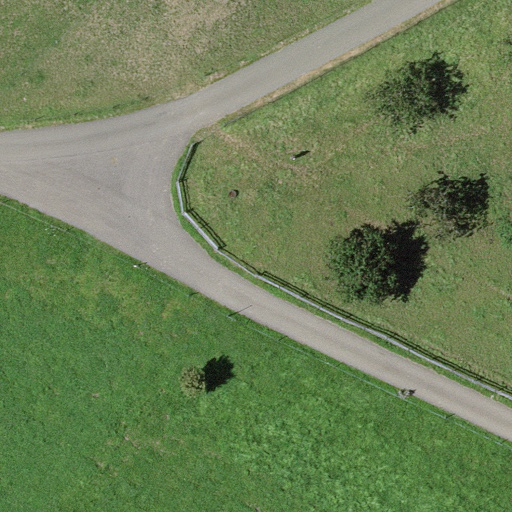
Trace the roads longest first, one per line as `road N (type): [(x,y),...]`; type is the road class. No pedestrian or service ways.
road 1 (unclassified): [(511,424),(256,304),(153,238),(105,183)]
road 2 (unclassified): [(413,0),(149,137),(105,183)]
